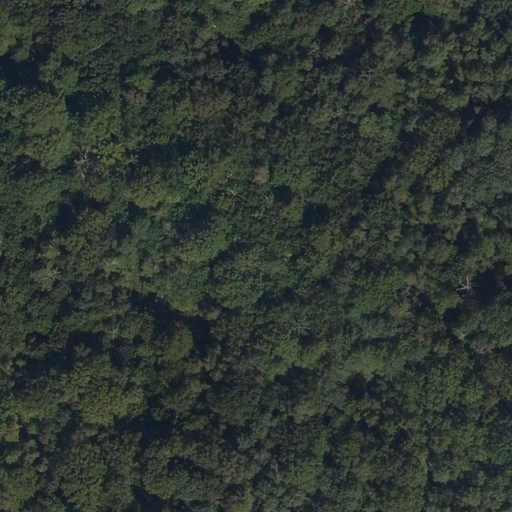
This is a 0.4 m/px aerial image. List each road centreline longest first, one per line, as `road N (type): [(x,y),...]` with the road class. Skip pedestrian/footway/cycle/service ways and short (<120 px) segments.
road 1 (track): [(511,437),(322,288),(0,56)]
road 2 (track): [(81,511),(0,270)]
